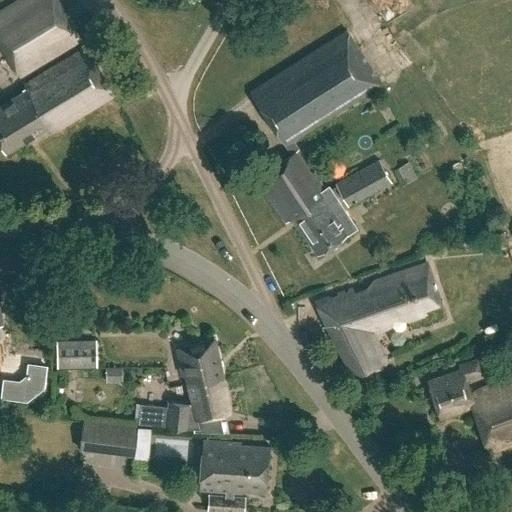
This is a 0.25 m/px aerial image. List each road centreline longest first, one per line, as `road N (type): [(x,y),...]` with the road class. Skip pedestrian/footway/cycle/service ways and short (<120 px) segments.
road 1 (tertiary): [(258,315),(413,511)]
road 2 (residential): [(258,315),(260,284),(176,115)]
road 3 (tertiary): [(92,230),(200,270),(258,315)]
road 4 (residential): [(92,230),(153,183),(169,156),(176,115)]
road 5 (residential): [(176,115),(108,0)]
road 6 (residential): [(176,115),(184,78),(230,0)]
